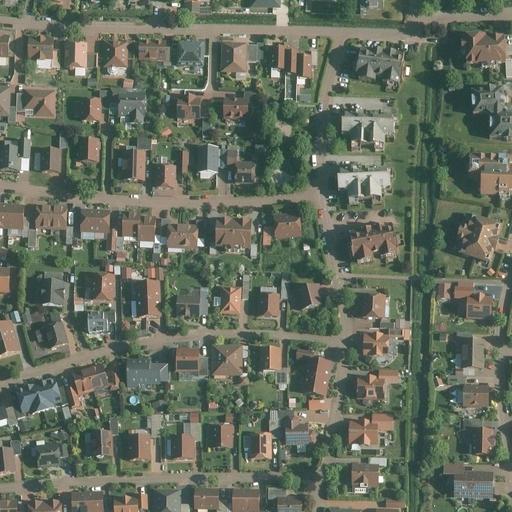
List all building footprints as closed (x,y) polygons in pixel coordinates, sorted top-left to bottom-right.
[(200,15),(200,0),(184,0),(185,15),(200,15)] [(384,12),(384,0),(367,0),(367,11),(384,12)] [(0,37),(0,59),(8,59),(9,37),(0,37)] [(471,38),(462,38),(463,50),(466,50),(467,56),(467,66),(482,65),(497,64),(506,64),(505,61),(505,49),(505,48),(504,39),(503,39),(502,39),(490,40),(490,39),(489,39),(489,40),(485,40),(485,37),(472,38),(472,37),(471,37),(471,38)] [(53,40),(28,39),(27,61),(51,61),(53,61),(53,52),(53,40)] [(166,42),(139,41),(139,62),(150,62),(150,63),(158,63),(158,62),(164,62),(165,62),(166,49),(166,42)] [(128,44),(104,43),(103,69),(108,69),(108,73),(110,76),(114,76),(117,74),(117,69),(127,70),(128,61),(128,44)] [(204,68),(205,43),(177,43),(176,67),(204,68)] [(87,45),(64,44),(64,69),(86,70),(87,55),(87,45)] [(247,45),(222,44),(221,74),(247,75),(247,64),(247,47),(247,45)] [(258,47),(247,47),(247,64),(257,64),(257,63),(258,47)] [(286,49),(270,48),(270,69),(273,69),(273,71),(286,71),(286,53),(286,49)] [(172,49),(166,49),(165,62),(164,62),(163,67),(171,67),(172,49)] [(406,55),(361,49),(357,75),(360,76),(359,81),(377,83),(380,77),(384,84),(401,85),(401,81),(403,81),(406,55)] [(60,52),(53,52),(53,61),(51,61),(51,69),(60,69),(60,52)] [(299,53),(286,53),(286,71),(286,76),(298,76),(299,57),(299,53)] [(97,55),(87,55),(86,70),(96,69),(97,55)] [(312,57),(299,57),(298,76),(298,80),(312,80),(312,57)] [(9,118),(10,108),(10,88),(0,87),(0,117),(7,118),(9,118)] [(484,115),(487,117),(505,111),(503,109),(502,89),(470,92),(471,116),(484,115)] [(109,90),(109,93),(109,105),(118,105),(118,119),(130,120),(130,125),(143,126),(144,120),(145,120),(145,97),(126,96),(126,90),(109,90)] [(24,96),(23,111),(25,111),(25,113),(25,116),(34,116),(34,118),(55,119),(56,92),(24,91),(24,96)] [(100,101),(81,100),(80,123),(101,123),(102,110),(109,110),(109,105),(109,93),(100,93),(100,101)] [(244,93),(244,100),(248,100),(248,109),(259,109),(259,93),(244,93)] [(23,111),(24,96),(16,95),(16,108),(16,113),(25,113),(25,111),(23,111)] [(200,121),(201,99),(196,99),(196,97),(183,97),(183,99),(178,99),(177,121),(200,121)] [(244,100),(224,100),(223,121),(248,122),(248,109),(248,100),(244,100)] [(16,108),(10,108),(9,118),(7,118),(7,124),(15,124),(16,113),(16,108)] [(487,140),(511,141),(511,113),(507,113),(505,111),(487,117),(488,119),(487,140)] [(394,117),(346,116),(345,136),(352,136),(352,146),(386,147),(387,138),(394,139),(394,117)] [(151,152),(151,140),(137,139),(137,151),(151,152)] [(99,164),(100,142),(78,141),(78,164),(99,164)] [(17,150),(0,149),(0,172),(20,173),(20,161),(29,161),(30,142),(17,142),(17,150)] [(218,149),(198,149),(198,174),(218,175),(218,149)] [(60,175),(61,152),(40,151),(40,174),(60,175)] [(237,151),(228,151),(227,170),(232,170),(234,166),(236,166),(237,151)] [(143,185),(145,154),(121,153),(120,184),(143,185)] [(188,175),(189,154),(178,154),(178,175),(188,175)] [(472,157),(471,180),(484,180),(484,195),(511,196),(511,168),(508,169),(508,165),(506,165),(506,159),(505,159),(505,158),(504,158),(504,159),(500,159),(500,158),(499,158),(499,159),(482,158),(478,158),(472,157)] [(255,186),(256,165),(237,164),(236,186),(255,186)] [(176,168),(155,167),(155,189),(176,190),(176,168)] [(383,193),(392,193),(392,171),(339,173),(340,193),(349,193),(349,203),(383,202),(383,193)] [(10,207),(0,205),(0,231),(9,231),(10,207)] [(50,231),(51,207),(36,206),(35,231),(50,231)] [(23,232),(24,207),(10,207),(9,231),(23,232)] [(66,232),(67,208),(51,207),(50,231),(66,232)] [(96,212),(81,211),(80,230),(74,229),(73,247),(82,248),(82,234),(95,235),(96,212)] [(110,212),(96,212),(95,235),(108,236),(108,253),(116,253),(116,239),(116,232),(109,232),(110,212)] [(140,218),(140,214),(125,213),(123,239),(138,240),(140,218)] [(302,239),(300,215),(274,218),(276,241),(302,239)] [(155,219),(140,218),(138,240),(138,244),(154,244),(155,219)] [(462,227),(458,241),(465,243),(461,252),(461,254),(469,256),(468,257),(482,261),(482,260),(490,263),(493,252),(495,253),(496,248),(495,248),(496,243),(498,244),(499,239),(497,239),(501,228),(493,225),(480,221),(472,218),(472,220),(469,229),(463,228),(462,227)] [(171,221),(162,221),(161,239),(168,239),(168,251),(182,251),(184,227),(170,227),(171,221)] [(234,251),(236,223),(218,222),(216,250),(234,251)] [(197,228),(184,227),(182,251),(197,252),(198,240),(205,241),(206,223),(197,223),(197,228)] [(251,252),(252,224),(236,223),(234,251),(251,252)] [(393,227),(350,235),(355,261),(358,260),(359,266),(375,262),(374,258),(381,256),(382,260),(398,257),(397,252),(399,252),(393,227)] [(271,248),(272,229),(265,228),(264,247),(271,248)] [(35,249),(36,232),(29,232),(28,249),(35,249)] [(11,271),(0,270),(0,295),(10,296),(11,271)] [(125,270),(125,279),(134,280),(134,270),(125,270)] [(165,282),(163,271),(155,271),(157,283),(165,282)] [(62,284),(63,275),(44,274),(44,283),(41,283),(40,308),(63,309),(64,284),(62,284)] [(92,276),(91,290),(114,291),(115,277),(92,276)] [(157,283),(133,285),(134,302),(159,301),(157,283)] [(442,284),(440,298),(452,299),(453,285),(442,284)] [(326,307),(320,287),(295,293),(301,314),(326,307)] [(240,317),(241,290),(220,289),(219,317),(240,317)] [(467,299),(472,299),(472,290),(454,289),(454,300),(466,301),(467,299)] [(113,305),(114,291),(91,290),(91,303),(113,305)] [(281,297),(259,296),(258,319),(280,320),(281,297)] [(386,322),(387,299),(362,298),(361,321),(386,322)] [(176,320),(199,321),(200,299),(177,299),(176,320)] [(465,321),(491,322),(491,300),(472,299),(467,299),(466,301),(465,321)] [(160,318),(159,301),(134,302),(136,320),(160,318)] [(67,316),(49,314),(53,328),(35,333),(38,345),(47,342),(49,351),(69,346),(64,329),(70,328),(67,316)] [(115,315),(86,316),(86,327),(89,327),(89,333),(101,333),(101,335),(110,334),(110,324),(115,324),(115,315)] [(0,327),(0,341),(15,337),(11,324),(0,327)] [(389,331),(388,337),(390,337),(390,340),(404,340),(404,331),(389,331)] [(0,341),(0,348),(17,344),(15,337),(0,341)] [(388,337),(365,337),(364,357),(389,358),(390,340),(390,337),(388,337)] [(461,343),(461,357),(484,357),(484,343),(471,343),(461,343)] [(0,360),(20,354),(17,344),(0,348),(0,360)] [(243,378),(243,348),(212,347),(212,378),(243,378)] [(282,371),(281,351),(260,351),(260,374),(276,374),(282,374),(282,371)] [(200,360),(200,352),(178,352),(177,375),(199,375),(200,360)] [(308,361),(314,362),(315,355),(298,352),(297,361),(307,363),(308,361)] [(484,357),(461,357),(460,371),(460,372),(462,372),(484,373),(484,357)] [(208,360),(200,360),(199,375),(199,378),(208,378),(208,360)] [(329,383),(333,365),(314,362),(308,361),(307,363),(304,379),(329,383)] [(150,362),(127,362),(127,390),(138,390),(138,388),(160,388),(160,385),(168,385),(168,366),(150,366),(150,362)] [(103,368),(88,372),(95,393),(110,390),(108,386),(103,368)] [(282,374),(276,374),(276,387),(288,387),(288,371),(282,371),(282,374)] [(95,393),(88,372),(71,376),(76,390),(78,398),(95,393)] [(380,372),(380,380),(386,380),(386,386),(398,386),(399,373),(380,372)] [(112,385),(108,386),(110,390),(111,393),(120,392),(119,373),(111,374),(112,385)] [(455,378),(447,378),(447,386),(465,386),(465,378),(462,378),(455,378)] [(329,383),(304,379),(302,396),(327,400),(329,383)] [(358,380),(358,402),(385,403),(386,386),(386,380),(380,380),(358,380)] [(35,387),(44,414),(55,410),(54,407),(61,405),(57,391),(54,381),(35,387)] [(44,414),(35,387),(15,393),(18,402),(22,417),(30,415),(31,418),(44,414)] [(64,389),(57,391),(61,405),(62,408),(69,406),(65,393),(64,389)] [(488,410),(488,389),(462,390),(462,411),(488,410)] [(78,398),(76,390),(65,393),(69,406),(70,410),(81,408),(78,399),(78,398)] [(22,417),(18,402),(11,404),(13,409),(16,422),(23,420),(22,417)] [(13,409),(4,412),(7,422),(9,429),(18,427),(16,422),(13,409)] [(289,419),(295,419),(295,413),(279,413),(279,423),(279,430),(285,430),(285,424),(289,419)] [(242,424),(242,414),(228,414),(229,424),(242,424)] [(373,417),(373,425),(379,425),(379,434),(394,434),(394,417),(373,417)] [(285,430),(285,449),(314,448),(319,444),(319,437),(314,433),(310,433),(310,427),(300,427),(300,423),(295,419),(289,419),(285,424),(285,430)] [(110,421),(110,435),(112,434),(112,438),(118,438),(118,420),(110,421)] [(161,440),(160,422),(152,422),(152,440),(161,440)] [(472,433),(481,433),(481,422),(463,422),(463,433),(472,433)] [(279,430),(279,423),(270,423),(270,438),(271,438),(272,441),(279,441),(279,430)] [(350,425),(350,446),(360,446),(360,450),(371,450),(371,447),(379,447),(379,434),(379,425),(373,425),(350,425)] [(194,440),(194,443),(201,443),(201,426),(191,426),(191,440),(194,440)] [(235,437),(234,428),(209,429),(209,439),(211,439),(211,452),(233,451),(232,437),(235,437)] [(471,460),(493,460),(493,433),(481,433),(472,433),(471,460)] [(112,438),(112,434),(110,435),(92,435),(92,460),(113,460),(112,438)] [(272,441),(271,438),(270,438),(250,438),(250,464),(272,464),(272,441)] [(151,464),(151,440),(129,440),(129,464),(151,464)] [(194,443),(194,440),(191,440),(172,440),(172,464),(195,464),(194,443)] [(9,444),(10,451),(13,451),(13,457),(21,457),(19,443),(9,444)] [(35,449),(37,472),(61,469),(60,461),(68,460),(67,446),(35,449)] [(10,451),(0,452),(0,476),(15,475),(13,457),(13,451),(10,451)] [(445,463),(445,476),(455,476),(455,475),(462,475),(463,463),(445,463)] [(379,490),(380,467),(353,467),(353,489),(379,490)] [(455,476),(455,497),(493,498),(493,476),(474,475),(474,474),(471,474),(471,475),(462,475),(455,475),(455,476)] [(220,491),(195,491),(194,511),(219,511),(220,503),(220,491)] [(279,500),(287,500),(287,492),(269,492),(269,502),(279,502),(279,500)] [(181,511),(181,508),(182,493),(154,493),(153,511),(181,511)] [(246,511),(247,493),(234,493),(233,511),(246,511)] [(259,511),(260,493),(247,493),(246,511),(259,511)] [(87,511),(87,495),(71,496),(71,511),(87,511)] [(103,511),(103,495),(87,495),(87,511),(103,511)] [(136,501),(114,502),(114,511),(148,511),(148,497),(136,498),(136,501)] [(287,500),(279,500),(279,502),(278,511),(303,511),(303,500),(287,500)] [(406,511),(406,503),(387,502),(387,511),(406,511)] [(0,511),(16,511),(17,503),(0,503),(0,511)] [(219,511),(227,511),(228,503),(220,503),(219,511)]
